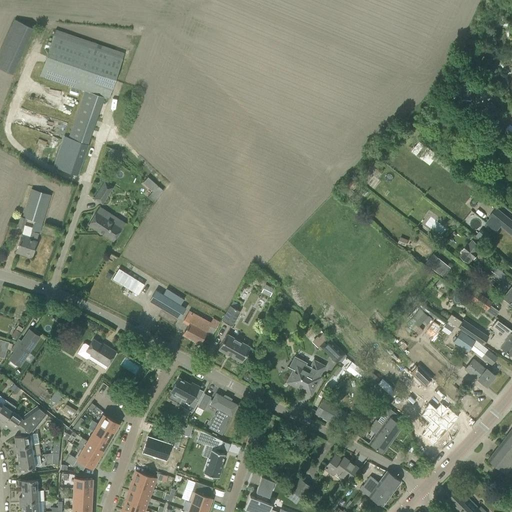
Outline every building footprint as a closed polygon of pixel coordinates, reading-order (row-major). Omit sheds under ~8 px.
[(14,18),(0,52),(0,67),(16,74),(35,26),(14,18)] [(43,65),(40,75),(85,90),(68,138),(87,144),(88,143),(90,135),(92,130),(104,97),(108,98),(115,81),(115,79),(122,59),(113,56),(70,41),(54,35),(53,35),(46,56),(44,62),(43,65)] [(486,95),(489,90),(484,86),(480,91),(486,95)] [(490,123),(501,108),(494,103),(483,118),(490,123)] [(491,128),(496,132),(505,119),(500,115),(491,128)] [(64,136),(54,167),(77,175),(87,144),(68,138),(64,136)] [(112,160),(119,161),(121,149),(110,147),(108,161),(101,160),(100,171),(110,172),(112,160)] [(377,166),(373,171),(379,176),(383,171),(377,166)] [(143,183),(150,188),(154,183),(148,177),(143,183)] [(113,187),(104,181),(94,198),(102,203),(113,187)] [(22,217),(26,219),(34,221),(42,223),(50,195),(41,192),(31,188),(22,217)] [(511,211),(501,203),(493,213),(511,227),(511,211)] [(123,225),(98,208),(88,224),(113,241),(123,225)] [(470,213),(462,223),(480,237),(488,227),(470,213)] [(20,217),(17,226),(23,228),(26,219),(22,217),(20,217)] [(20,240),(17,250),(32,255),(42,223),(34,221),(29,238),(21,235),(21,236),(20,240)] [(482,247),(472,239),(469,244),(468,243),(462,250),(463,252),(459,256),(469,263),(472,259),(473,259),(479,252),(478,251),(482,247)] [(426,263),(445,276),(452,266),(434,252),(426,263)] [(119,268),(112,279),(138,295),(144,284),(119,268)] [(501,298),(511,306),(511,283),(501,298)] [(265,285),(262,292),(270,296),(274,289),(265,285)] [(149,300),(179,318),(185,308),(181,306),(183,303),(173,298),(175,295),(166,289),(162,295),(155,290),(149,300)] [(474,289),(468,298),(486,310),(486,311),(492,302),(474,289)] [(230,306),(222,320),(232,326),(240,311),(230,306)] [(215,329),(219,321),(213,318),(210,323),(189,311),(183,321),(188,324),(183,334),(199,343),(209,325),(215,329)] [(462,322),(458,327),(474,338),(479,330),(463,319),(462,322)] [(501,348),(511,355),(511,353),(511,334),(511,333),(511,330),(497,320),(491,327),(494,328),(494,334),(490,340),(501,348)] [(446,323),(442,330),(448,335),(453,328),(446,323)] [(14,352),(9,358),(19,365),(39,336),(29,329),(18,345),(14,352)] [(460,331),(453,341),(467,351),(474,341),(460,331)] [(323,332),(318,338),(322,342),(318,345),(330,356),(333,359),(336,362),(340,358),(344,354),(323,332)] [(241,362),(250,346),(226,333),(218,349),(241,362)] [(90,355),(107,365),(116,352),(105,345),(104,346),(93,339),(89,345),(85,343),(83,344),(77,353),(85,359),(88,358),(90,355)] [(4,341),(0,352),(0,357),(4,358),(7,349),(9,342),(4,341)] [(497,358),(487,350),(481,358),(490,365),(497,358)] [(311,394),(320,376),(319,376),(325,365),(313,359),(309,368),(300,363),(298,358),(291,361),(294,370),(287,383),(294,387),(295,386),(311,394)] [(472,358),(464,369),(486,386),(495,375),(487,369),(485,371),(481,368),(482,367),(472,358)] [(417,366),(410,373),(424,387),(431,379),(417,366)] [(178,377),(171,392),(182,398),(178,405),(192,412),(198,401),(192,399),(199,386),(191,382),(191,384),(178,377)] [(16,393),(20,389),(14,384),(10,388),(16,393)] [(222,433),(238,405),(230,401),(231,400),(223,397),(216,393),(210,404),(219,409),(210,426),(209,426),(222,433)] [(204,409),(210,397),(204,394),(197,406),(204,409)] [(3,405),(0,409),(0,425),(1,426),(12,411),(16,405),(7,399),(7,400),(3,405)] [(314,413),(346,431),(354,417),(322,399),(314,413)] [(429,403),(424,409),(427,412),(447,430),(456,420),(456,419),(457,418),(446,407),(445,407),(440,402),(439,403),(439,404),(435,408),(429,403)] [(66,404),(62,410),(73,416),(76,411),(66,404)] [(15,426),(21,429),(24,427),(41,410),(37,406),(21,417),(12,411),(1,426),(6,429),(7,427),(12,430),(15,426)] [(382,453),(402,425),(400,424),(403,419),(385,406),(381,412),(383,413),(377,421),(376,419),(369,429),(375,434),(368,443),(382,453)] [(13,448),(39,444),(37,433),(32,434),(32,432),(47,414),(41,410),(24,427),(21,429),(22,435),(14,437),(15,442),(12,443),(13,448)] [(424,430),(420,435),(432,445),(439,438),(440,439),(445,433),(444,432),(447,430),(427,412),(422,417),(428,422),(427,423),(423,428),(424,429),(424,430)] [(103,414),(98,423),(113,432),(118,423),(103,414)] [(98,423),(93,432),(108,441),(113,432),(98,423)] [(180,426),(178,433),(189,436),(191,430),(186,428),(180,426)] [(511,427),(487,460),(505,474),(511,464),(511,427)] [(108,441),(93,432),(87,441),(102,450),(108,441)] [(205,432),(201,443),(219,449),(218,452),(217,451),(209,475),(225,480),(228,470),(226,470),(231,456),(221,453),(222,450),(225,451),(228,442),(220,439),(205,432)] [(148,435),(143,451),(165,458),(170,443),(165,441),(166,437),(160,435),(159,439),(148,435)] [(87,441),(82,449),(97,458),(102,450),(87,441)] [(273,448),(262,443),(256,454),(268,459),(273,448)] [(17,453),(18,458),(33,456),(39,454),(41,454),(39,444),(13,448),(14,453),(17,453)] [(92,468),(97,458),(82,449),(80,448),(74,457),(92,468)] [(35,466),(41,465),(39,454),(33,456),(18,458),(18,464),(15,464),(16,470),(35,467),(35,466)] [(335,471),(350,482),(359,469),(343,457),(341,460),(334,455),(324,468),(333,475),(335,471)] [(132,481),(152,488),(156,478),(137,471),(135,476),(134,475),(132,481)] [(370,476),(363,486),(371,492),(377,484),(390,494),(400,481),(387,471),(378,482),(370,476)] [(74,488),(91,489),(92,478),(74,477),(74,488)] [(244,509),(250,511),(251,511),(289,511),(280,509),(279,511),(270,509),(272,504),(266,502),(268,496),(269,496),(274,482),(261,477),(256,491),(258,492),(256,498),(249,495),(244,509)] [(290,490),(303,499),(312,487),(299,478),(290,490)] [(21,491),(37,490),(36,479),(18,480),(18,486),(21,485),(21,491)] [(130,491),(149,498),(152,488),(132,481),(130,486),(132,487),(130,491)] [(208,507),(211,497),(209,497),(212,487),(195,481),(188,501),(191,502),(208,507)] [(382,506),(390,494),(377,484),(371,492),(363,486),(360,490),(382,506)] [(454,511),(486,511),(481,506),(478,508),(454,484),(445,492),(449,497),(445,502),(454,511)] [(91,499),(91,489),(74,488),(73,498),(91,499)] [(38,501),(37,490),(21,491),(22,497),(19,497),(19,502),(38,501)] [(149,498),(130,491),(129,495),(127,495),(125,500),(145,507),(149,498)] [(73,498),(73,508),(90,509),(91,499),(73,498)] [(123,510),(128,511),(143,511),(145,507),(125,500),(123,506),(125,506),(123,510)] [(22,511),(32,511),(38,511),(38,501),(19,502),(19,507),(22,507),(22,511)] [(191,502),(188,511),(189,511),(206,511),(208,507),(191,502)]
